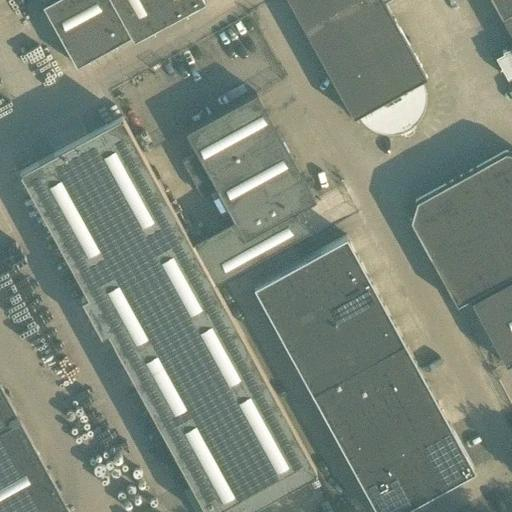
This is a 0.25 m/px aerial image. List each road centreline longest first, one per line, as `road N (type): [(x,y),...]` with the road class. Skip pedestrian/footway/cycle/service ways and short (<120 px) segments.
road 1 (unclassified): [(511,453),(360,181)]
road 2 (unclassified): [(360,181),(275,28)]
road 3 (unclassified): [(494,113),(360,181)]
road 4 (unclassified): [(494,113),(430,0)]
